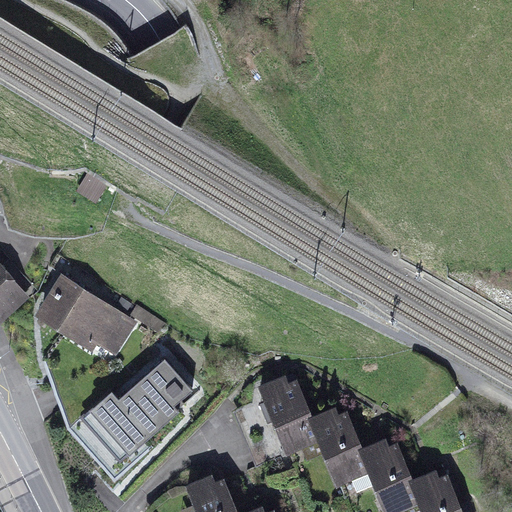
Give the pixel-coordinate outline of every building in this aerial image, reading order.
[(273,58),(262,69),(272,78),(283,67),(273,58)] [(0,259),(0,324),(32,298),(0,259)] [(76,280),(51,315),(117,362),(142,326),(76,280)] [(121,400),(115,393),(96,408),(131,450),(180,409),(175,403),(191,390),(168,361),(121,400)] [(296,372),(259,387),(284,450),(322,434),(339,477),(372,464),(391,511),(395,511),(422,502),(425,511),(461,511),(444,468),(411,481),(393,436),(364,448),(347,405),(315,418),(296,372)] [(235,511),(221,476),(190,489),(198,511),(275,511),(272,502),(245,511),(235,511)]
